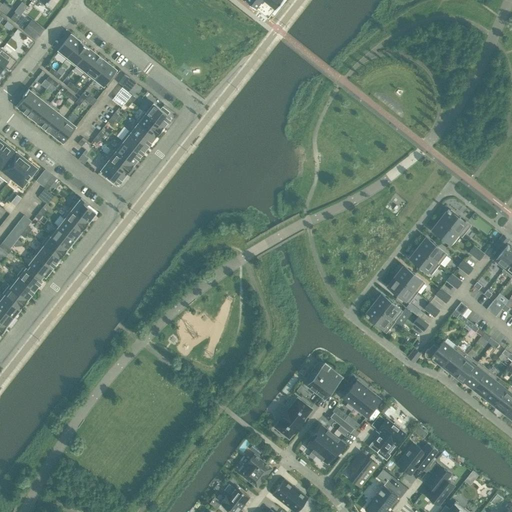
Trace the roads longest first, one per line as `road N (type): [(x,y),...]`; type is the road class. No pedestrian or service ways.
road 1 (residential): [(0,354),(109,217),(113,195)]
road 2 (residential): [(73,9),(197,106)]
road 3 (residential): [(0,107),(113,195)]
road 4 (residential): [(113,195),(134,184),(197,106)]
